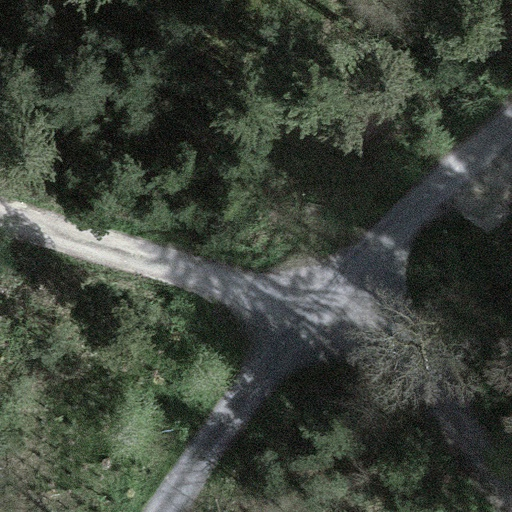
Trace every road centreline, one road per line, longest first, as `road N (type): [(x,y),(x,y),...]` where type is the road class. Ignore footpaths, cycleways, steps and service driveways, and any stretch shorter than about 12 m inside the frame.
road 1 (track): [(511,503),(429,387),(308,306),(0,229)]
road 2 (unclassified): [(169,511),(308,306),(511,130)]
